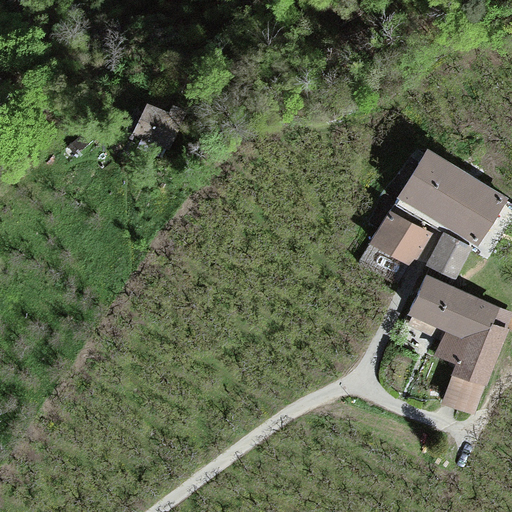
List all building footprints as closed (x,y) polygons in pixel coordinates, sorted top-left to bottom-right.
[(170,115),(148,105),(134,136),(143,140),(140,146),(161,155),(165,147),(168,148),(185,113),(174,107),(170,115)] [(402,196),(476,241),(502,198),(429,153),(402,196)] [(427,235),(389,213),(372,243),(410,265),(427,235)] [(470,247),(444,234),(429,265),(455,278),(470,247)] [(511,322),(511,309),(429,277),(414,314),(449,328),(439,353),(461,362),(446,399),(476,412),(511,322)]
